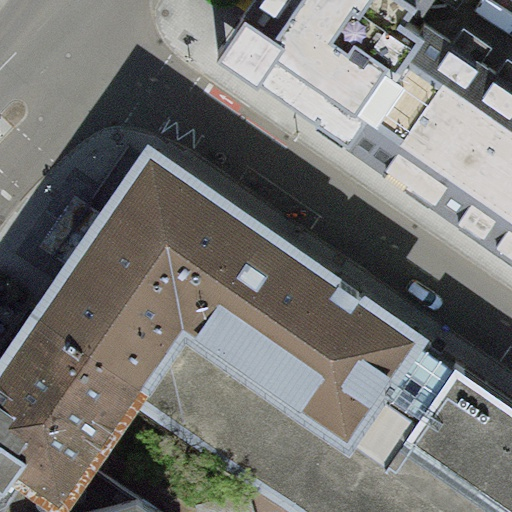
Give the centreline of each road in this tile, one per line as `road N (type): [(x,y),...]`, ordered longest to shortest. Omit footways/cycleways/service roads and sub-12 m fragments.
road 1 (residential): [(41,26),(155,86),(511,349)]
road 2 (residential): [(41,26),(0,169)]
